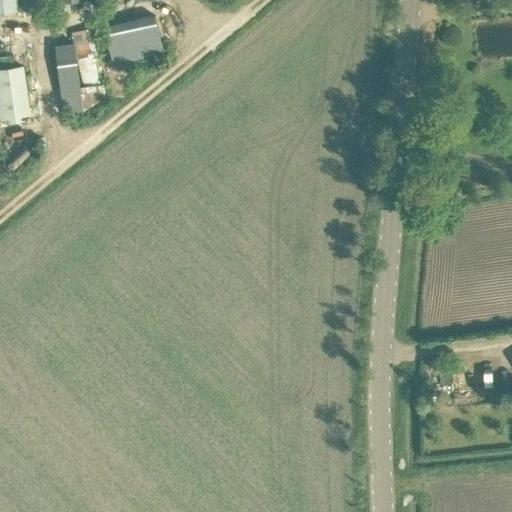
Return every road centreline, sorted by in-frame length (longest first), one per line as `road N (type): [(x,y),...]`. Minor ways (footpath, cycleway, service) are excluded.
road 1 (secondary): [(382,511),(379,331),(410,0)]
road 2 (track): [(0,212),(257,0)]
